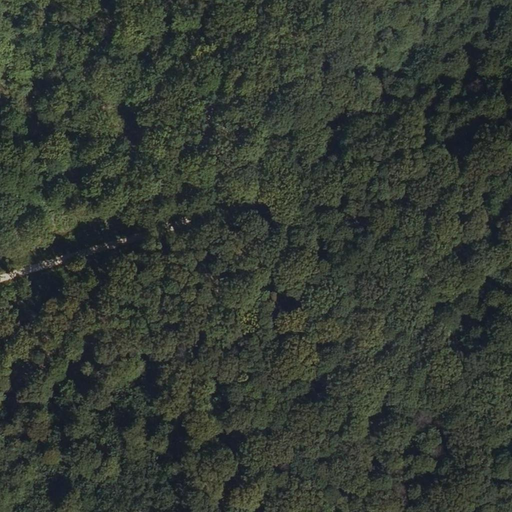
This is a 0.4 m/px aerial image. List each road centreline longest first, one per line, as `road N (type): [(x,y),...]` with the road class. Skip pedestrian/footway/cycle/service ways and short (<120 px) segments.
road 1 (track): [(371,511),(316,339),(298,176)]
road 2 (track): [(0,10),(165,75),(298,176)]
road 3 (track): [(0,281),(298,176)]
road 4 (track): [(298,176),(368,214),(474,331),(511,345)]
road 5 (track): [(298,176),(511,114)]
